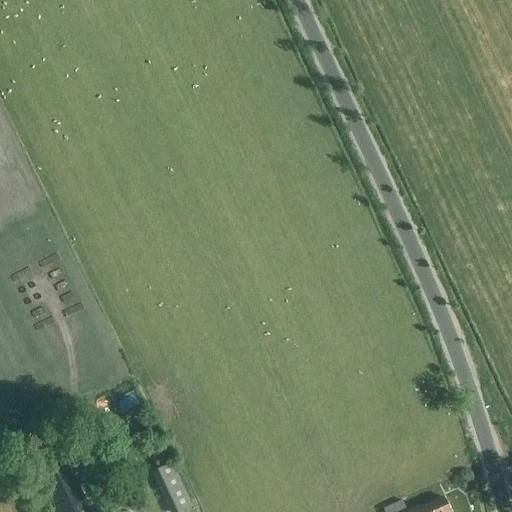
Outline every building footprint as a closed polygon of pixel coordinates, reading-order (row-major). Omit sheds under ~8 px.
[(88,439),(75,444),(86,469),(98,464),(88,439)] [(182,511),(192,507),(164,451),(150,458),(157,471),(149,474),(168,511),(182,511)] [(42,481),(56,511),(89,511),(69,468),(42,481)] [(418,506),(406,511),(405,511),(450,511),(444,497),(419,508),(418,506)] [(401,501),(383,509),(383,511),(398,511),(405,509),(401,501)]
